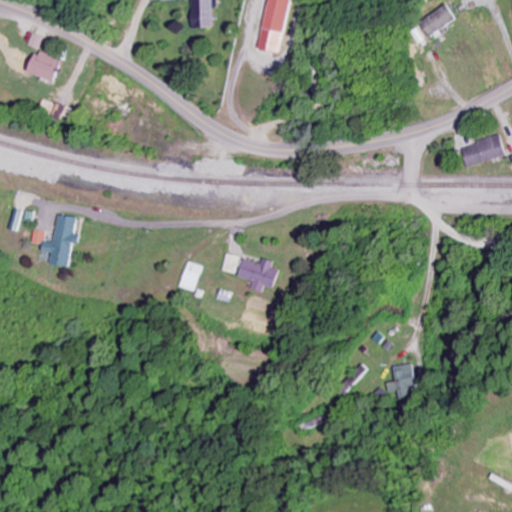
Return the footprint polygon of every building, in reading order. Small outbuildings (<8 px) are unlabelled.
[(194,0),(195,29),(215,29),(214,0),(194,0)] [(295,0),(272,0),(262,50),(284,54),(295,0)] [(459,20),(449,5),(420,23),(430,38),(459,20)] [(40,51),(46,40),(36,35),(30,46),(40,51)] [(39,53),(32,73),(58,83),(66,63),(39,53)] [(510,157),(505,136),(464,148),(470,168),(510,157)] [(76,268),(77,241),(80,241),(81,218),(62,217),(60,243),(49,242),(48,255),(57,255),(56,266),(76,268)] [(49,233),(39,231),(36,244),(47,246),(49,233)] [(240,275),(243,257),(231,255),(227,272),(240,275)] [(280,290),(285,271),(277,269),(279,262),(268,260),(267,265),(249,260),(245,278),(260,282),(258,291),(270,294),(271,287),(280,290)] [(184,288),(200,293),(207,267),(192,262),(184,288)] [(398,383),(391,384),(392,394),(401,393),(402,402),(422,400),(418,365),(397,367),(398,383)]
